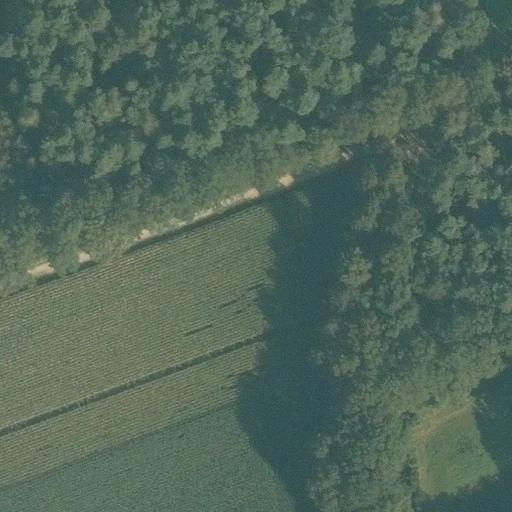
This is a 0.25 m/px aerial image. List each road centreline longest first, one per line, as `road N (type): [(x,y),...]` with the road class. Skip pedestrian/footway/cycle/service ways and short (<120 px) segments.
road 1 (track): [(0,283),(511,95)]
road 2 (track): [(431,129),(349,305),(331,407),(354,511)]
